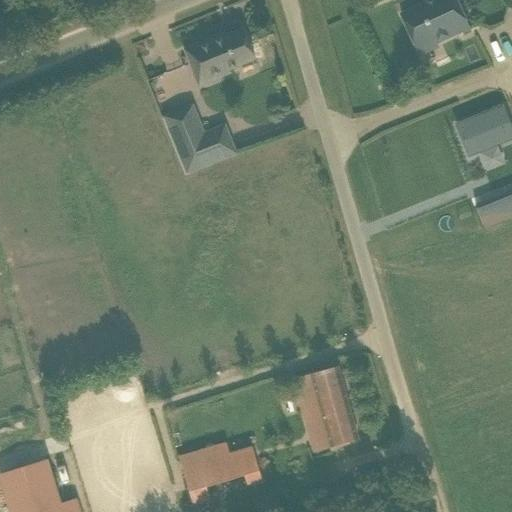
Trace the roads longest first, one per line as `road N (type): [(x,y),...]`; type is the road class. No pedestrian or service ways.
road 1 (unclassified): [(418,445),(289,0)]
road 2 (unclassified): [(0,80),(198,0)]
